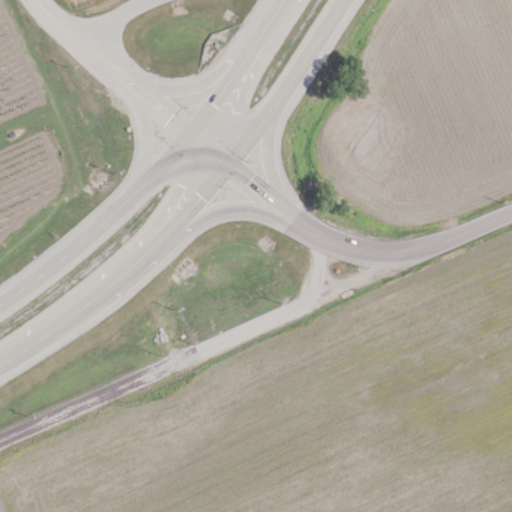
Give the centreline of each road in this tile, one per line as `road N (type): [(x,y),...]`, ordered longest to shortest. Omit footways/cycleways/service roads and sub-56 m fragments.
road 1 (residential): [(320,238),(308,299),(0,438)]
road 2 (trunk): [(244,55),(135,190),(0,301)]
road 3 (trunk): [(166,231),(268,111),(340,0)]
road 4 (tertiary): [(320,238),(379,253),(414,251),(511,210)]
road 5 (trunk): [(270,17),(234,111),(226,165)]
road 6 (trunk): [(135,261),(178,185),(188,133)]
road 7 (residential): [(131,86),(36,0)]
road 8 (residential): [(244,55),(184,87),(131,86)]
